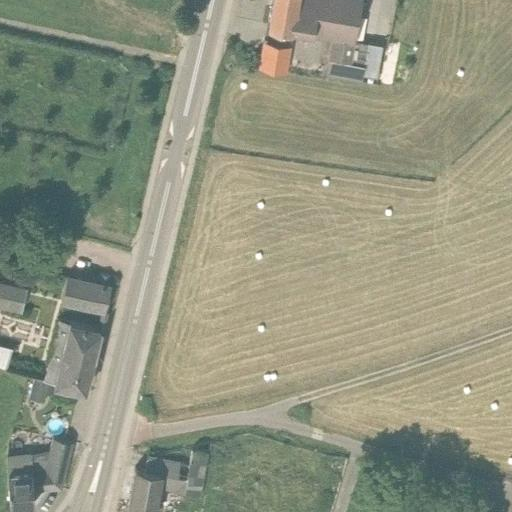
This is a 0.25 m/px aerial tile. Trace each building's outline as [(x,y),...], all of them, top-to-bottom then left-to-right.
[(295,0),(271,0),(267,24),(311,33),(314,15),(293,11),(295,0)] [(360,0),(295,0),(293,11),(314,15),(311,33),(333,37),(329,58),(330,58),(326,75),(362,82),(365,65),(349,62),(360,0)] [(381,46),(369,44),(365,65),(363,75),(375,77),(381,46)] [(285,73),(288,59),(262,53),(259,68),(285,73)] [(111,276),(100,273),(97,283),(66,275),(60,301),(104,311),(111,286),(108,285),(111,276)] [(26,286),(0,279),(0,306),(21,312),(26,286)] [(68,318),(58,357),(52,382),(85,390),(101,326),(68,318)] [(0,366),(5,368),(11,348),(0,345),(0,366)] [(44,402),(49,381),(33,377),(28,398),(44,402)] [(66,470),(73,442),(51,437),(48,450),(32,453),(32,452),(7,453),(8,470),(9,507),(34,505),(33,490),(49,489),(49,480),(52,466),(66,470)] [(208,452),(193,449),(190,465),(169,461),(146,457),(143,469),(135,467),(126,511),(155,511),(160,487),(199,495),(208,452)]
